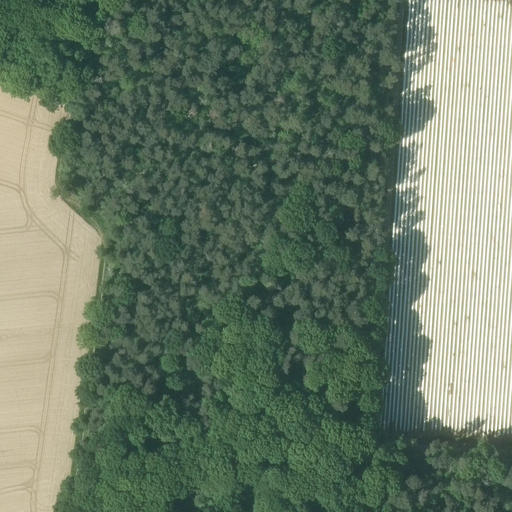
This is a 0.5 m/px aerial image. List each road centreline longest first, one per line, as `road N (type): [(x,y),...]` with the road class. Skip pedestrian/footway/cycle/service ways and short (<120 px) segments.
road 1 (track): [(68,140),(58,181),(63,204),(104,227),(108,256),(88,511)]
road 2 (track): [(362,448),(373,406),(391,171)]
road 3 (track): [(94,511),(251,456),(362,448)]
road 4 (track): [(391,171),(400,0)]
road 5 (track): [(362,448),(511,447)]
